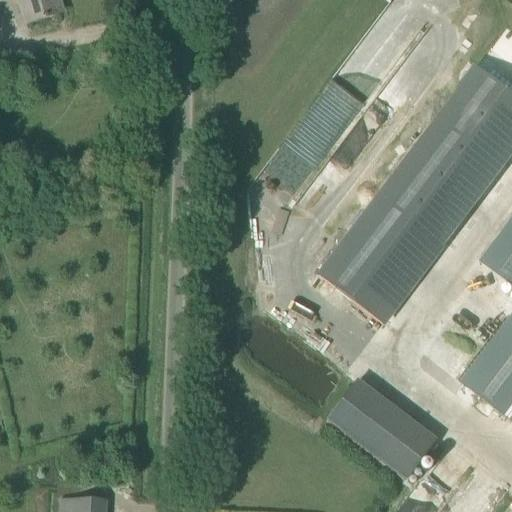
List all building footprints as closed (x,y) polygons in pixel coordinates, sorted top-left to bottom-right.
[(16,0),(25,27),(58,16),(52,0),(16,0)] [(382,326),(511,155),(511,95),(477,69),(318,277),(382,326)] [(511,221),(480,263),(511,287),(511,221)] [(511,319),(462,386),(491,407),(511,423),(511,319)] [(395,355),(369,389),(438,441),(435,445),(443,451),(472,413),(395,355)] [(399,483),(429,441),(343,380),(313,422),(399,483)] [(104,511),(105,502),(60,501),(60,502),(61,502),(72,502),(71,511),(104,511)]
